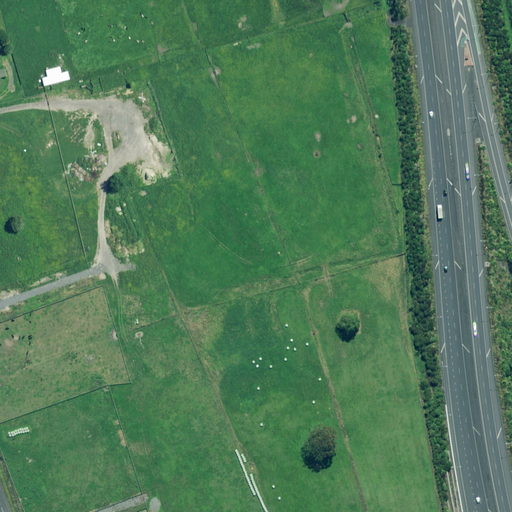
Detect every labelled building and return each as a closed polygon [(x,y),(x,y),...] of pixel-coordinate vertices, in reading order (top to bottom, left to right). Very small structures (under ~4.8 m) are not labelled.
[(68,79),(65,67),(45,72),(47,78),(43,79),(44,86),(68,79)] [(82,153),(96,147),(103,144),(90,111),(68,120),(82,153)] [(113,133),(103,137),(105,142),(106,141),(107,143),(111,141),(110,139),(114,138),(113,133)] [(104,145),(96,148),(98,152),(108,148),(106,144),(104,145)] [(176,174),(173,169),(165,173),(168,178),(176,174)] [(156,183),(154,176),(144,178),(146,185),(156,183)]
